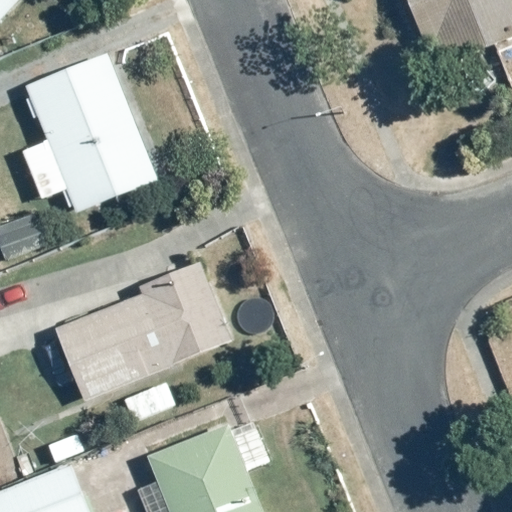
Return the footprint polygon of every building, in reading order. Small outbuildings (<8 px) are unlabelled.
[(117,0),(105,0),(30,34),(86,155),(171,116),(117,0)] [(442,0),(452,23),(505,0),(442,0)] [(57,272),(90,349),(239,285),(206,208),(57,272)] [(308,511),(258,368),(156,404),(194,511),(308,511)] [(87,511),(69,466),(0,492),(0,511),(87,511)]
